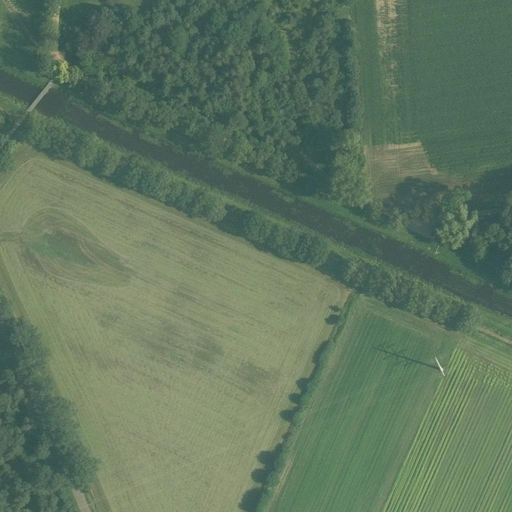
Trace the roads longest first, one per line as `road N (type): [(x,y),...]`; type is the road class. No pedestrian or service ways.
road 1 (track): [(403,219),(84,80)]
road 2 (unclassified): [(84,511),(0,314)]
